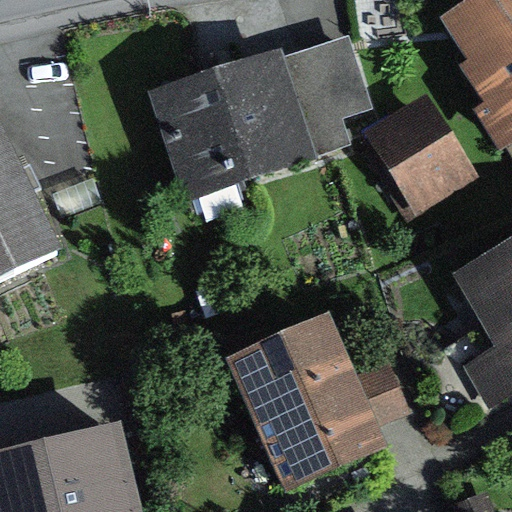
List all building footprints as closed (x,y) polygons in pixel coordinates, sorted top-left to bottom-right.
[(511,0),(474,0),(440,22),(468,66),(460,71),(483,106),(473,113),(500,155),(507,151),(511,159),(511,0)] [(285,49),(149,94),(186,205),(192,203),(198,223),(246,207),(239,187),(354,148),(345,122),(376,112),(350,36),(287,57),(285,49)] [(429,95),(360,136),(361,150),(409,219),(479,177),(429,95)] [(0,124),(0,282),(62,254),(0,124)] [(511,242),(452,277),(495,352),(466,368),(490,410),(511,397),(511,242)] [(328,315),(226,361),(287,495),(389,449),(380,430),(414,414),(390,361),(356,377),(328,315)] [(142,511),(122,426),(0,454),(0,511),(142,511)]
